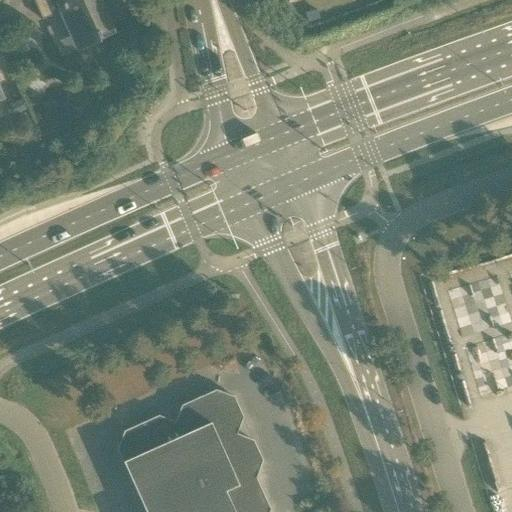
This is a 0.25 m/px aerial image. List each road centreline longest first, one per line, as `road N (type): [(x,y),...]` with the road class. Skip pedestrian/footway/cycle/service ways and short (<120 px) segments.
road 1 (unclassified): [(461,511),(387,275),(398,232)]
road 2 (primary): [(0,316),(251,204)]
road 3 (primary): [(230,157),(0,256)]
road 4 (primary): [(511,54),(279,137)]
road 5 (primary): [(300,183),(511,103)]
road 6 (unclassified): [(401,511),(335,328)]
road 7 (unclassified): [(196,0),(230,157)]
road 8 (unknown): [(296,511),(255,358)]
road 9 (unclassified): [(251,204),(270,249),(335,328)]
road 10 (unclassified): [(335,328),(326,249),(300,183)]
road 11 (unclassified): [(279,137),(224,0)]
road 12 (unclassified): [(511,180),(430,209),(398,232)]
road 13 (unclassified): [(70,511),(57,478),(0,416)]
